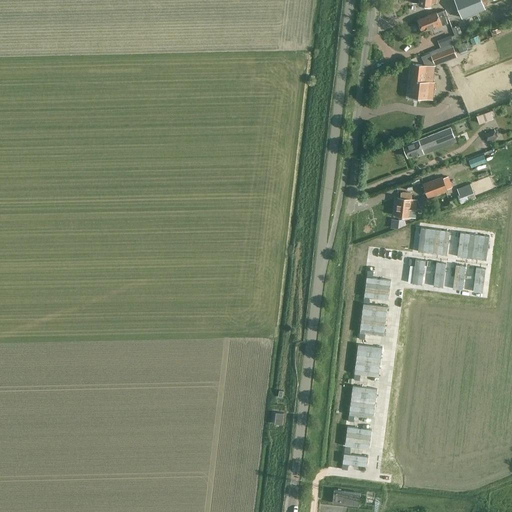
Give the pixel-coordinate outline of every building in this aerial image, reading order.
[(462,17),(473,13),(468,1),(457,5),(462,17)] [(437,12),(418,19),(423,31),(434,26),(435,28),(448,23),(446,18),(443,10),(442,10),(437,12)] [(457,39),(463,36),(458,25),(452,27),(457,39)] [(451,35),(444,37),(447,45),(454,42),(451,35)] [(477,36),(469,39),(472,45),(479,42),(477,36)] [(460,52),(466,49),(464,43),(458,45),(460,52)] [(435,62),(456,54),(453,47),(432,56),(435,62)] [(434,66),(434,63),(430,53),(422,57),(426,65),(413,64),(409,96),(427,98),(429,81),(433,82),(434,66)] [(479,123),(493,118),(491,111),(477,116),(479,123)] [(450,127),(441,130),(404,145),(408,156),(417,153),(418,155),(425,153),(423,149),(454,137),(450,127)] [(487,141),(497,137),(494,130),(484,133),(487,141)] [(447,175),(422,185),(427,196),(427,197),(451,188),(447,175)] [(460,198),(474,192),(471,183),(456,189),(460,198)] [(398,197),(396,215),(409,217),(415,217),(417,199),(411,199),(398,197)] [(426,197),(418,200),(421,209),(429,206),(426,197)] [(421,227),(418,251),(432,253),(435,228),(421,227)] [(435,228),(432,253),(447,255),(450,230),(435,228)] [(460,232),(457,256),(472,258),(475,233),(460,232)] [(475,233),(472,258),(486,260),(489,235),(475,233)] [(415,259),(412,283),(422,284),(425,260),(415,259)] [(436,261),(433,286),(443,287),(446,262),(436,261)] [(456,264),(453,288),(462,289),(466,265),(456,264)] [(476,267),(473,291),(483,292),(486,268),(476,267)] [(367,277),(365,286),(390,289),(391,280),(367,277)] [(365,286),(364,296),(388,299),(390,289),(365,286)] [(363,303),(361,318),(386,321),(387,306),(363,303)] [(361,318),(360,332),(384,335),(386,321),(361,318)] [(358,344),(356,359),(380,362),(382,347),(358,344)] [(356,359),(354,373),(378,376),(380,362),(356,359)] [(353,385),(351,400),(375,403),(377,388),(353,385)] [(351,400),(349,414),(373,418),(375,403),(351,400)] [(282,424),(283,413),(276,412),(274,423),(282,424)] [(347,426),(346,436),(370,439),(372,429),(347,426)] [(346,436),(345,445),(369,449),(370,439),(346,436)] [(344,453),(342,463),(367,466),(368,456),(344,453)] [(337,490),(333,489),(332,503),(358,506),(359,493),(351,492),(340,490),(340,488),(337,488),(337,490)]
